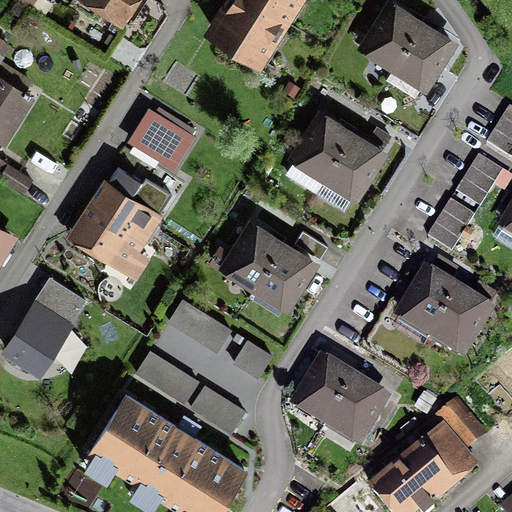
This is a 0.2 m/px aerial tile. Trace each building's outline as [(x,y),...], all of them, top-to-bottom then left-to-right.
[(94,0),(120,16),(130,0),(94,0)] [(229,0),(213,28),(260,57),(295,0),(229,0)] [(395,65),(421,22),(392,4),(365,46),(395,65)] [(421,22),(395,65),(424,83),(451,40),(421,22)] [(24,91),(0,76),(0,137),(3,140),(20,113),(16,111),(26,95),(28,96),(30,92),(26,89),(24,91)] [(511,156),(511,154),(511,107),(510,106),(487,142),(511,157),(511,156)] [(192,135),(154,112),(141,133),(165,148),(159,158),(173,166),(192,135)] [(326,175),(352,132),(322,114),(296,157),(289,170),(290,176),(310,188),(320,171),(326,175)] [(352,132),(326,175),(356,193),(382,151),(352,132)] [(503,170),(479,154),(456,190),(479,205),(503,170)] [(32,179),(9,164),(1,176),(25,191),(32,179)] [(145,183),(118,165),(74,233),(125,266),(173,193),(149,177),(145,183)] [(474,214),(450,199),(427,235),(452,250),(474,214)] [(226,266),(256,285),(283,242),(253,224),(226,266)] [(328,246),(303,230),(295,242),(320,258),(328,246)] [(313,261),(283,242),(256,285),(286,303),(313,261)] [(423,345),(458,290),(428,271),(402,314),(430,332),(422,344),(423,345)] [(458,290),(423,345),(424,345),(432,333),(461,351),(487,308),(458,290)] [(233,329),(183,297),(168,321),(217,352),(233,329)] [(69,323),(37,302),(7,349),(38,369),(69,323)] [(273,354),(247,338),(232,362),(258,378),(273,354)] [(199,380),(149,349),(135,373),(184,404),(199,380)] [(319,434),(354,378),(324,360),(298,403),(327,420),(318,433),(319,434)] [(354,378),(319,434),(320,434),(328,421),(357,439),(384,397),(354,378)] [(246,410),(205,384),(190,407),(231,433),(246,410)] [(178,427),(126,394),(91,450),(190,511),(215,511),(243,468),(191,435),(195,428),(183,420),(178,427)] [(480,431),(458,403),(441,416),(464,444),(480,431)] [(444,429),(372,489),(391,511),(411,511),(417,508),(420,511),(428,511),(434,507),(423,494),(445,475),(451,481),(473,463),(444,429)]
